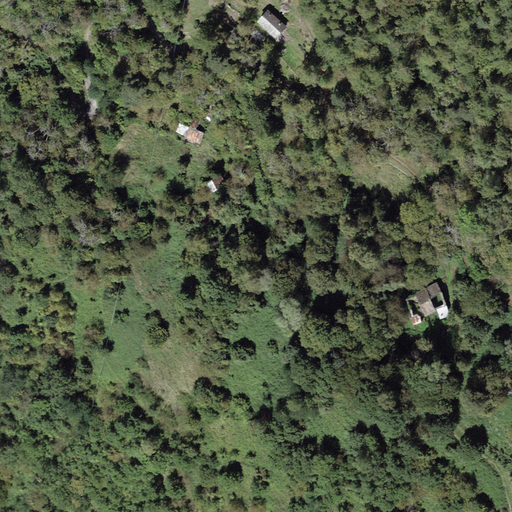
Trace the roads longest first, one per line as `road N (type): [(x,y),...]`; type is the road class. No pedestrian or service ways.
road 1 (track): [(0,22),(49,47),(78,116),(89,119),(84,0)]
road 2 (track): [(141,0),(169,43),(230,54),(314,88)]
road 3 (track): [(314,88),(365,119),(449,224)]
